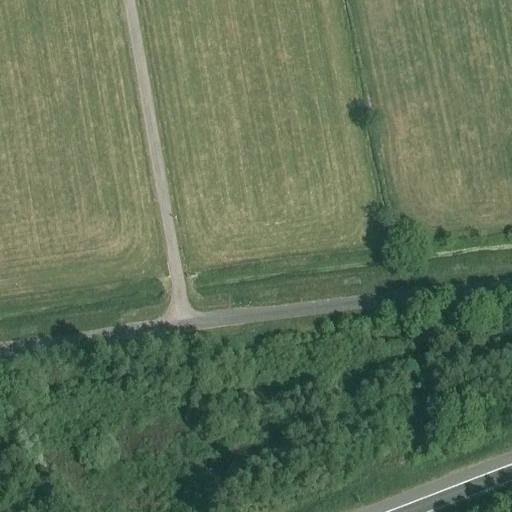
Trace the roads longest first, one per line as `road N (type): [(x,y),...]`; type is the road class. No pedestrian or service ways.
road 1 (unclassified): [(0,353),(511,284)]
road 2 (track): [(182,326),(126,0)]
